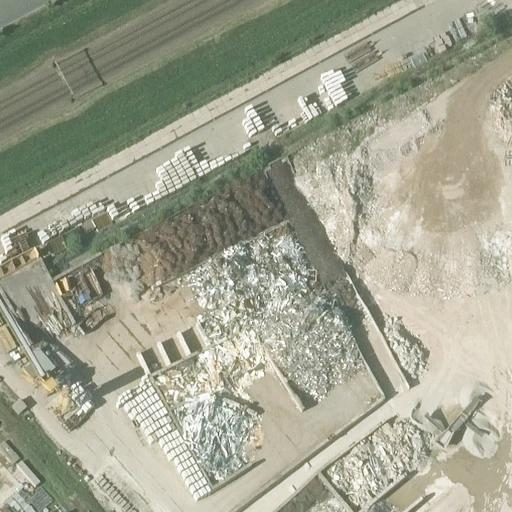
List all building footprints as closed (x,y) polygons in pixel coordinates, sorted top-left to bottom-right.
[(446,132),(475,185),(511,165),(511,137),(505,123),(482,135),(480,130),(472,134),(465,122),(446,132)] [(344,196),(362,240),(398,226),(391,209),(424,196),(405,151),(363,168),(370,185),(344,196)] [(320,264),(291,202),(242,225),(275,295),(303,282),(299,274),(320,264)] [(217,317),(181,348),(273,455),(295,437),(279,418),(305,396),(302,393),(316,381),(302,364),(277,386),(217,317)] [(340,498),(345,511),(357,511),(362,510),(355,492),(340,498)]
